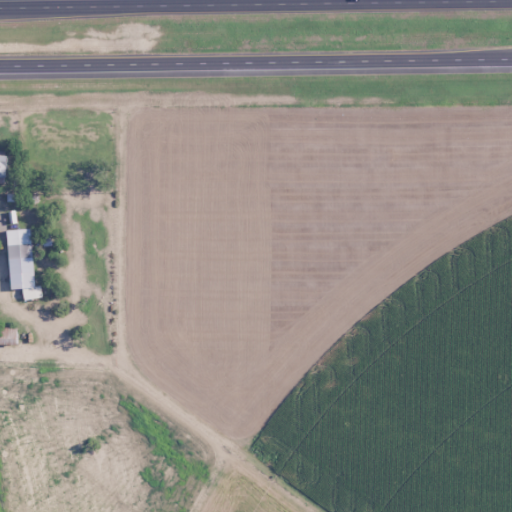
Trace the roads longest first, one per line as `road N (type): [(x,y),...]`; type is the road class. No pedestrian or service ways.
road 1 (trunk): [(0,69),(511,61)]
road 2 (trunk): [(309,0),(0,3)]
